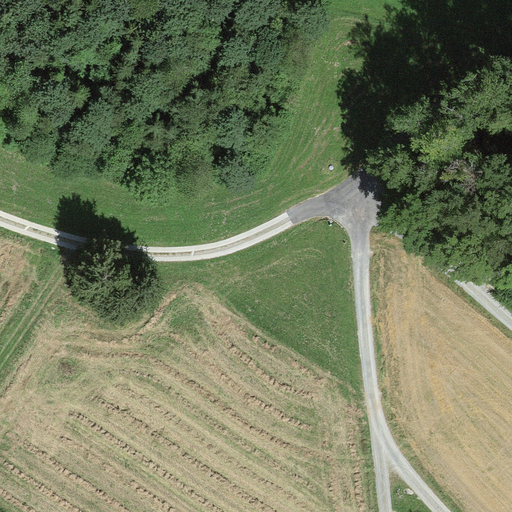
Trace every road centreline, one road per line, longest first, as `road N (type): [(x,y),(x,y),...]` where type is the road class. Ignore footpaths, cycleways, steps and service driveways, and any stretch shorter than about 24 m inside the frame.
road 1 (track): [(0,215),(70,242),(166,258),(242,242),(328,195)]
road 2 (track): [(386,511),(351,204),(328,195)]
road 3 (track): [(511,317),(351,204)]
road 4 (track): [(442,511),(394,456),(371,407)]
